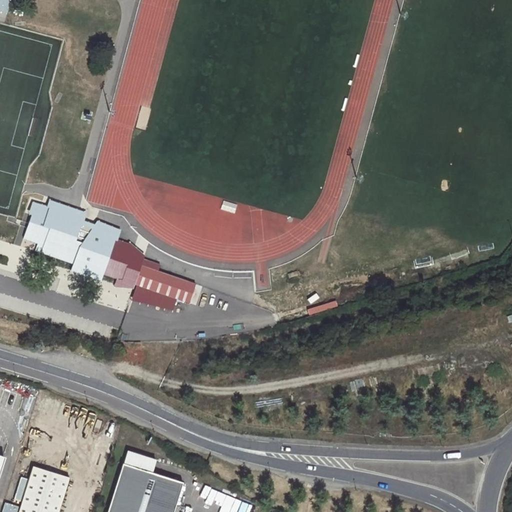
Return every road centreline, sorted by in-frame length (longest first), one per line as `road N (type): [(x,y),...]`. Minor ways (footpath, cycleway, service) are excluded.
road 1 (secondary): [(510,445),(462,455),(388,455),(261,447),(191,432)]
road 2 (secondary): [(191,432),(261,460),(398,484),(464,511)]
road 3 (secondary): [(0,364),(191,432)]
